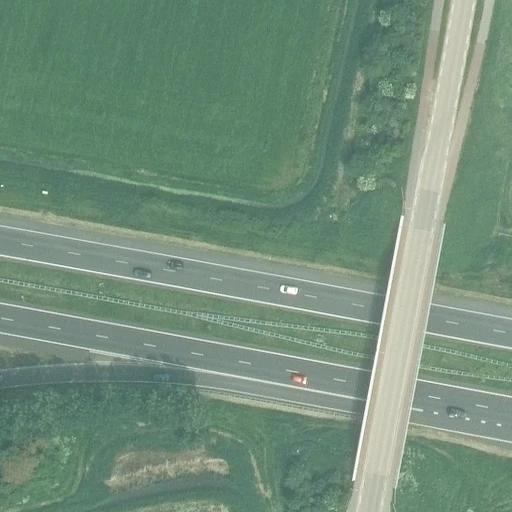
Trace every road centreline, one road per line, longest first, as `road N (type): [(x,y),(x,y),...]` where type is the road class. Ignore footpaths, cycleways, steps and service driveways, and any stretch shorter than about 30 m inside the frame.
road 1 (tertiary): [(367,511),(464,0)]
road 2 (motorway): [(511,335),(0,242)]
road 3 (motorway): [(231,360),(511,412)]
road 4 (motorway): [(0,319),(231,360)]
road 5 (motorway): [(0,379),(231,360)]
